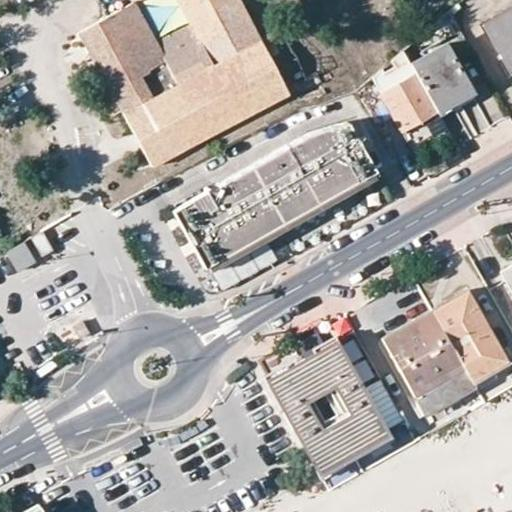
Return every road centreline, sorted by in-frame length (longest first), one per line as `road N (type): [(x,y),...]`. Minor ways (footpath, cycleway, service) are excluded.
road 1 (tertiary): [(192,349),(511,169)]
road 2 (tertiary): [(0,458),(121,391)]
road 3 (tertiary): [(192,349),(168,330),(137,332),(116,358),(121,391)]
road 4 (tertiary): [(121,391),(154,410),(179,403),(197,374),(192,349)]
